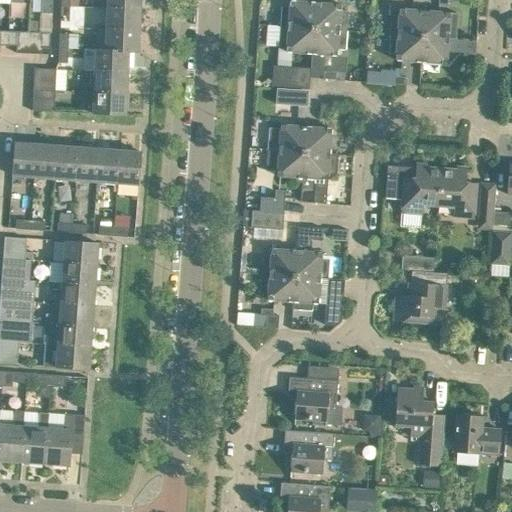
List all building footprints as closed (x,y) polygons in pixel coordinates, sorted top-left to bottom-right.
[(41,0),(41,12),(52,13),(52,0),(41,0)] [(140,10),(140,0),(107,0),(108,8),(140,10)] [(314,28),(316,3),(290,1),(290,7),(282,6),(280,25),(280,26),(314,28)] [(339,30),(339,31),(348,31),(349,11),(341,11),(341,4),(316,3),(314,28),(339,30)] [(61,6),(60,27),(83,28),(84,8),(78,7),(61,6)] [(140,31),(140,10),(108,8),(107,29),(140,31)] [(425,11),(400,9),(389,8),(388,14),(391,15),(389,33),(398,34),(423,36),(425,11)] [(425,11),(423,36),(449,38),(449,39),(457,39),(457,38),(456,38),(458,20),(458,13),(451,13),(425,11)] [(39,32),(39,21),(30,20),(29,31),(30,31),(29,54),(49,55),(51,32),(39,32)] [(312,54),(314,28),(280,26),(278,49),(286,49),(286,52),(312,54)] [(314,28),(312,54),(337,56),(338,49),(346,50),(348,31),(339,31),(339,30),(314,28)] [(140,31),(107,29),(97,29),(96,50),(139,52),(140,31)] [(0,45),(8,46),(9,31),(0,30),(0,45)] [(30,31),(29,31),(9,31),(8,46),(17,46),(17,53),(29,54),(30,31)] [(59,48),(68,48),(78,48),(78,34),(60,33),(59,48)] [(421,62),(423,36),(398,34),(389,33),(388,53),(396,54),(396,60),(421,62)] [(447,64),(448,39),(449,38),(423,36),(421,62),(447,64)] [(59,48),(58,63),(67,63),(68,48),(59,48)] [(139,52),(96,50),(95,71),(128,72),(129,52),(139,52)] [(474,66),(475,53),(467,53),(466,65),(474,66)] [(297,69),(285,68),(275,67),(273,87),(283,88),(284,76),(297,77),(297,69)] [(35,68),(34,90),(55,90),(56,69),(40,68),(35,68)] [(127,93),(128,72),(95,71),(94,92),(127,93)] [(323,79),(336,80),(336,72),(324,71),(323,79)] [(365,73),(364,81),(377,82),(378,74),(365,73)] [(395,76),(395,84),(406,85),(406,77),(395,76)] [(302,105),(303,90),(277,88),(276,104),(302,105)] [(34,90),(33,111),(54,112),(55,90),(34,90)] [(126,115),(127,93),(94,92),(94,103),(83,103),(83,112),(93,113),(126,115)] [(333,112),(334,104),(321,103),(320,111),(333,112)] [(304,152),(306,126),(281,125),(281,129),(269,128),(268,149),(304,152)] [(330,154),(330,153),(332,128),(306,126),(304,152),(330,154)] [(34,177),(37,144),(15,142),(12,175),(34,177)] [(55,178),(57,145),(37,144),(34,177),(55,178)] [(76,180),(78,147),(57,145),(55,178),(76,180)] [(97,182),(99,149),(78,147),(76,180),(97,182)] [(117,183),(120,150),(99,149),(97,182),(117,183)] [(303,178),(304,152),(268,149),(266,168),(277,170),(277,176),(303,178)] [(139,185),(142,152),(120,150),(117,183),(139,185)] [(338,154),(330,153),(330,154),(304,152),(303,178),(315,179),(313,202),(326,203),(326,195),(328,180),(329,173),(336,174),(338,154)] [(388,165),(385,197),(402,199),(401,212),(421,214),(422,214),(423,205),(438,206),(441,168),(426,167),(427,164),(416,163),(416,167),(388,165)] [(474,218),(475,203),(477,183),(466,182),(467,167),(456,167),(456,169),(441,168),(438,206),(454,207),(453,216),(474,218)] [(480,188),(478,218),(493,220),(493,211),(494,211),(496,189),(480,188)] [(260,212),(284,213),(286,190),(275,189),(274,198),(261,197),(260,212)] [(244,211),(243,226),(251,227),(283,230),(284,213),(260,212),(252,211),(244,211)] [(511,212),(494,211),(493,211),(493,220),(492,224),(510,226),(511,212)] [(30,229),(31,221),(16,219),(16,228),(30,229)] [(31,221),(30,229),(45,230),(45,222),(31,221)] [(58,222),(57,232),(72,233),(73,224),(58,222)] [(73,224),(72,233),(86,234),(87,225),(73,224)] [(511,232),(509,231),(510,226),(492,224),(492,230),(490,264),(510,265),(511,246),(511,232)] [(113,236),(114,227),(99,225),(99,235),(113,236)] [(114,227),(113,236),(128,237),(129,228),(114,227)] [(311,235),(310,240),(323,241),(323,236),(324,228),(311,228),(311,235)] [(4,245),(3,257),(25,259),(26,248),(27,238),(27,237),(5,236),(4,245)] [(97,264),(99,243),(66,240),(64,262),(97,264)] [(295,276),(297,250),(272,248),(271,255),(263,254),(261,273),(269,273),(269,274),(295,276)] [(297,250),(295,276),(321,278),(327,279),(328,260),(321,259),(322,252),(297,250)] [(433,272),(434,258),(402,255),(401,270),(433,272)] [(2,270),(2,278),(30,280),(31,260),(25,259),(3,257),(2,270)] [(95,285),(97,264),(64,262),(63,283),(95,285)] [(269,274),(269,273),(261,273),(261,274),(262,274),(260,293),(268,293),(268,300),(292,301),(293,301),(295,276),(269,274)] [(319,303),(321,278),(295,276),(293,301),(292,301),(292,310),(293,309),(312,311),(312,303),(319,303)] [(1,287),(0,298),(0,299),(34,302),(35,281),(30,280),(2,278),(1,287)] [(446,285),(429,284),(409,282),(408,295),(399,295),(398,303),(395,302),(394,320),(434,323),(435,308),(445,309),(446,285)] [(94,306),(95,285),(63,283),(61,304),(94,306)] [(343,296),(327,295),(324,324),(336,325),(341,321),(343,296)] [(0,319),(32,322),(34,302),(0,299),(0,319)] [(92,327),(94,306),(61,304),(60,314),(46,313),(45,323),(92,327)] [(273,314),(273,309),(261,308),(260,314),(267,315),(265,327),(278,328),(279,315),(273,314)] [(31,343),(32,322),(0,319),(0,341),(19,343),(31,343)] [(91,348),(92,327),(45,323),(43,344),(44,344),(91,348)] [(0,341),(0,361),(17,363),(19,343),(0,341)] [(89,368),(91,348),(44,344),(44,365),(60,365),(89,368)] [(1,386),(12,387),(13,372),(2,371),(1,386)] [(18,372),(17,382),(26,383),(27,373),(18,372)] [(51,375),(37,374),(27,373),(26,383),(37,383),(36,396),(46,397),(47,384),(50,384),(51,375)] [(51,375),(50,384),(65,385),(66,376),(51,375)] [(336,407),(337,401),(338,381),(289,377),(288,391),(297,392),(294,424),(295,424),(296,419),(313,420),(312,425),(326,426),(327,421),(340,422),(342,407),(336,407)] [(445,414),(433,414),(434,402),(422,401),(423,387),(413,386),(413,389),(397,388),(396,408),(394,425),(411,427),(409,440),(419,441),(418,463),(441,465),(445,414)] [(23,426),(24,411),(15,410),(14,425),(0,424),(0,460),(21,462),(23,426)] [(23,426),(21,462),(45,463),(48,428),(48,424),(49,413),(39,412),(38,427),(23,426)] [(48,428),(45,463),(70,465),(71,453),(83,454),(86,415),(64,413),(63,429),(48,428)] [(499,455),(499,449),(501,429),(482,428),(483,416),(457,414),(454,452),(480,454),(480,453),(499,455)] [(365,416),(364,433),(381,433),(381,417),(365,416)] [(334,434),(305,431),(285,430),(284,444),(292,445),(290,477),(291,477),(291,471),(323,474),(324,460),(332,460),(334,434)] [(511,463),(503,463),(502,479),(511,479),(511,463)] [(423,469),(422,486),(439,487),(440,470),(423,469)] [(327,511),(330,486),(301,484),(281,483),(280,497),(288,497),(287,511),(327,511)] [(366,511),(375,511),(377,489),(348,487),(346,511),(366,511)]
